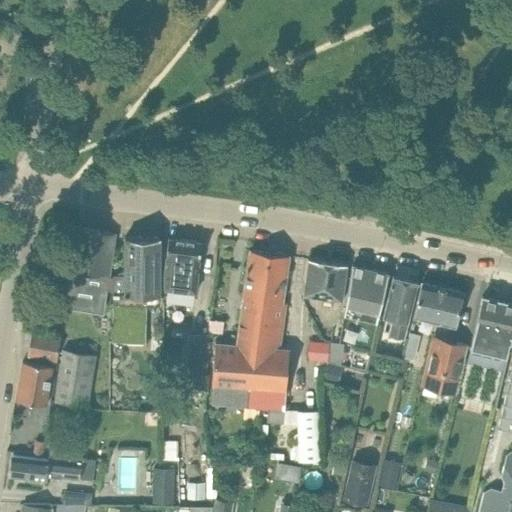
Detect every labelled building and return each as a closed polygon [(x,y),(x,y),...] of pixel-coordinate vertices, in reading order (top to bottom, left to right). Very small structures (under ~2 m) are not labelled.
[(109,276),(115,233),(74,226),(64,306),(104,313),(107,290),(109,276)] [(159,306),(160,237),(160,236),(125,236),(125,275),(113,275),(113,277),(109,276),(107,290),(113,291),(113,293),(113,341),(146,341),(146,305),(159,306)] [(203,242),(169,238),(166,265),(165,273),(166,289),(192,292),(197,292),(203,242)] [(256,343),(272,252),(250,249),(236,342),(216,340),(215,360),(212,384),(214,384),(211,403),(245,406),(250,343),(256,343)] [(284,410),(286,389),(288,362),(287,348),(287,347),(280,346),(286,302),(282,301),(289,254),(272,252),(256,343),(250,343),(245,406),(260,408),(269,409),(268,421),(282,423),(284,410)] [(308,257),(305,277),(302,294),(342,300),(348,263),(308,257)] [(377,321),(388,273),(352,264),(347,284),(344,313),(377,321)] [(393,274),(388,293),(383,314),(393,317),(389,333),(404,337),(418,280),(393,274)] [(422,281),(417,300),(413,316),(455,326),(464,291),(422,281)] [(470,346),(509,355),(511,340),(511,302),(482,295),(470,346)] [(211,308),(190,307),(186,362),(206,363),(211,308)] [(61,336),(32,331),(28,355),(56,361),(61,336)] [(456,392),(467,344),(433,336),(421,383),(456,392)] [(343,343),(339,342),(330,341),(329,361),(340,364),(343,343)] [(96,354),(83,352),(63,348),(53,399),(86,406),(96,354)] [(53,366),(41,364),(22,360),(15,399),(46,404),(53,366)] [(511,365),(497,427),(511,430),(511,365)] [(33,453),(42,454),(44,441),(35,440),(33,453)] [(506,453),(501,474),(503,479),(501,489),(491,486),(483,491),(479,510),(477,511),(511,511),(511,449),(511,450),(506,453)] [(83,458),(83,457),(49,453),(49,458),(13,454),(10,475),(28,478),(28,479),(42,481),(42,479),(46,480),(47,472),(91,477),(93,459),(83,458)] [(343,498),(368,504),(377,463),(352,457),(343,498)] [(174,467),(154,467),(153,484),(157,484),(157,500),(173,500),(174,467)] [(66,491),(64,503),(90,503),(91,494),(66,491)] [(215,497),(212,511),(230,511),(233,500),(215,497)] [(427,511),(467,511),(469,505),(430,498),(427,511)] [(50,511),(52,503),(23,502),(21,511),(50,511)]
